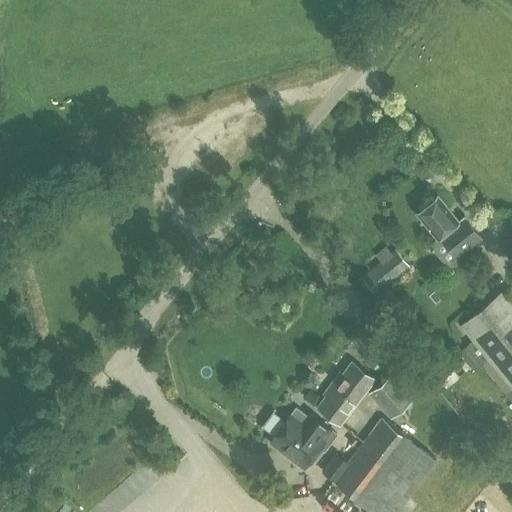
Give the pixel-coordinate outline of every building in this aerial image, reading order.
[(458,219),(438,194),(417,211),(437,237),(429,244),(447,266),(484,237),(465,213),(458,219)] [(375,294),(405,270),(410,265),(396,248),(362,276),(375,294)] [(511,303),(501,290),(459,324),(472,340),(459,350),(474,370),(488,359),(511,388),(511,303)] [(403,308),(394,315),(401,324),(410,317),(403,308)] [(340,423),(375,378),(353,361),(318,406),(340,423)] [(391,418),(415,397),(393,371),(369,392),(391,418)] [(310,417),(297,406),(270,442),(304,468),(320,447),(324,450),(337,432),(313,414),(310,417)] [(375,511),(396,511),(437,457),(382,416),(333,479),(375,511)]
